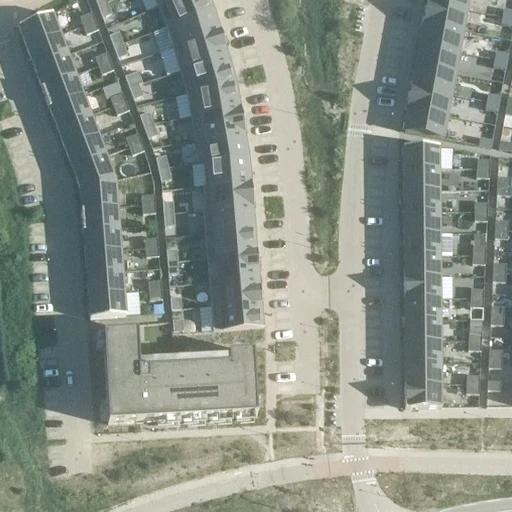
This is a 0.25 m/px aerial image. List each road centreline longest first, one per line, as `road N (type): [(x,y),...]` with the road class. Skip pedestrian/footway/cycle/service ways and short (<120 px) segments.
road 1 (residential): [(0,45),(43,163),(71,454)]
road 2 (residential): [(248,0),(280,103),(302,298)]
road 3 (residential): [(382,0),(355,130),(346,296)]
road 4 (residential): [(346,296),(357,466)]
